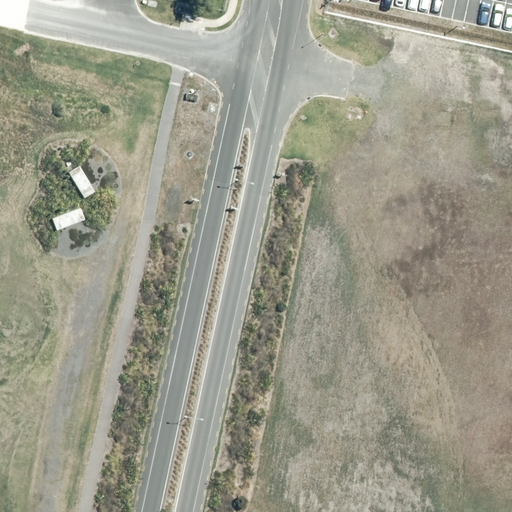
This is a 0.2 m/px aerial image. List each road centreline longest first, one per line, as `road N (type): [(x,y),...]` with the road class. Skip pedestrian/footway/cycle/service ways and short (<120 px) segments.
road 1 (tertiary): [(293,0),(184,511)]
road 2 (tertiary): [(150,511),(253,0)]
